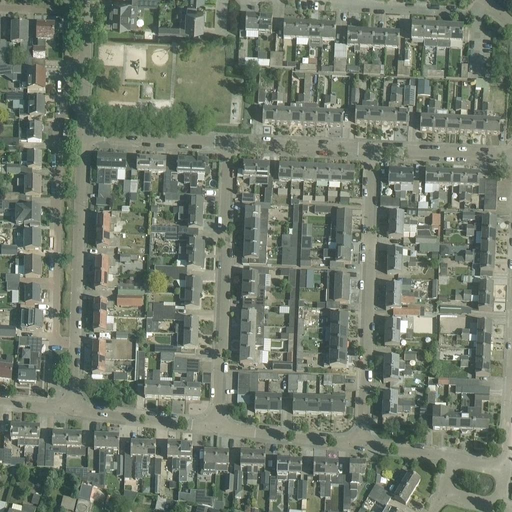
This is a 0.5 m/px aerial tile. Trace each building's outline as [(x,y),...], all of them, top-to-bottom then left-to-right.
[(112,26),(112,27),(137,28),(138,4),(128,4),(113,3),(112,18),(110,18),(110,26),(112,26)] [(180,20),(179,27),(180,28),(202,29),(203,20),(205,20),(205,14),(203,14),(203,12),(196,12),(196,7),(187,7),(186,21),(180,20)] [(259,17),(246,16),(245,33),(258,33),(259,17)] [(272,18),(259,17),(258,33),(271,34),(272,18)] [(296,41),(297,24),(284,23),(283,40),(296,41)] [(310,24),(297,24),(296,41),(309,41),(310,24)] [(323,25),(310,24),(309,41),(322,42),(323,25)] [(424,42),(424,25),(412,24),(411,41),(424,42)] [(30,68),(33,68),(33,49),(27,49),(28,25),(12,25),(12,35),(11,45),(21,45),(21,53),(26,53),(25,68),(30,68)] [(53,42),(54,26),(38,25),(37,41),(38,41),(37,48),(33,48),(33,49),(33,68),(45,68),(45,41),(53,42)] [(336,26),(323,25),(322,42),(335,42),(336,26)] [(437,26),(424,25),(424,42),(436,42),(437,26)] [(180,28),(179,27),(159,26),(158,34),(180,35),(180,28)] [(449,43),(450,26),(437,26),(436,42),(436,49),(449,49),(449,43)] [(463,27),(450,26),(449,43),(463,43),(463,27)] [(354,48),(354,52),(359,53),(359,48),(360,32),(355,31),(355,29),(348,28),(348,31),(347,31),(347,47),(354,48)] [(373,32),(360,32),(359,48),(372,49),(373,32)] [(385,49),(386,33),(373,32),(372,49),(385,49)] [(399,34),(386,33),(385,49),(398,50),(399,34)] [(346,59),(347,46),(334,45),(334,59),(346,59)] [(371,75),(372,66),(364,66),(363,75),(371,75)] [(30,73),(30,68),(13,67),(13,83),(27,83),(27,91),(34,91),(44,91),(45,74),(30,73)] [(372,68),(371,75),(380,76),(380,68),(372,68)] [(415,80),(409,80),(409,88),(405,88),(404,106),(414,107),(415,88),(415,80)] [(418,88),(418,96),(430,96),(430,88),(418,88)] [(396,97),(397,89),(391,89),(390,104),(388,104),(388,112),(382,112),(381,125),(395,126),(396,97)] [(396,97),(395,126),(408,127),(409,113),(401,113),(402,104),(401,104),(401,90),(397,89),(396,97)] [(368,124),(370,95),(364,95),(364,102),(362,102),(362,111),(355,110),(355,124),(368,124)] [(375,96),(370,95),(368,124),(381,125),(382,112),(376,111),(377,103),(375,103),(375,96)] [(13,111),(20,111),(19,118),(30,118),(34,118),(44,118),(44,117),(45,116),(45,112),(44,111),(44,101),(26,101),(24,101),(25,102),(13,102),(13,111)] [(427,118),(420,118),(420,131),(433,132),(434,118),(434,111),(435,103),(429,103),(429,110),(427,110),(427,118)] [(330,108),(317,108),(316,113),(316,126),(329,127),(330,114),(330,108)] [(276,124),(276,111),(269,111),(263,110),(262,124),(276,124)] [(289,125),(290,112),(276,111),(276,124),(289,125)] [(447,111),(440,111),(434,111),(434,118),(433,132),(446,133),(447,119),(447,111)] [(303,112),(290,112),(289,125),(302,126),(303,112)] [(316,113),(303,112),(302,126),(316,126),(316,113)] [(466,120),(466,112),(461,112),(460,120),(460,133),(473,134),(473,120),(466,120)] [(487,113),(481,113),(474,113),(473,120),(473,134),(486,134),(487,121),(487,113)] [(343,114),(330,114),(329,127),(342,128),(343,114)] [(447,119),(446,133),(460,133),(460,120),(447,119)] [(500,122),(487,121),(486,134),(499,135),(500,122)] [(28,143),(41,143),(41,127),(28,127),(28,122),(19,122),(19,134),(28,134),(28,143)] [(0,139),(0,147),(18,148),(19,140),(0,139)] [(41,155),(20,155),(20,162),(28,162),(28,170),(41,170),(41,155)] [(111,182),(112,158),(98,157),(97,171),(104,171),(104,182),(111,182)] [(126,158),(112,158),(111,182),(117,183),(117,172),(125,172),(126,158)] [(151,186),(152,159),(138,159),(137,169),(137,173),(144,173),(143,185),(151,186)] [(165,170),(166,160),(152,159),(151,173),(165,174),(165,170)] [(177,174),(184,175),(184,185),(190,185),(191,161),(185,161),(184,159),(180,159),(179,161),(178,161),(177,174)] [(191,161),(190,185),(190,196),(202,197),(202,189),(196,189),(197,175),(205,176),(205,168),(208,168),(209,160),(199,159),(199,162),(191,161)] [(256,165),(244,164),(243,180),(249,180),(249,186),(255,186),(256,165)] [(261,180),(268,181),(269,165),(256,165),(255,186),(261,186),(261,180)] [(292,167),(279,166),(279,181),(291,182),(292,167)] [(304,167),(292,167),(291,182),(304,182),(304,167)] [(317,168),(304,167),(304,182),(316,183),(317,168)] [(329,168),(317,168),(316,183),(329,184),(329,168)] [(342,169),(329,168),(329,184),(341,184),(342,169)] [(354,170),(342,169),(341,184),(353,185),(354,170)] [(401,172),(389,171),(388,186),(394,187),(394,193),(395,193),(395,200),(400,200),(400,192),(400,187),(401,172)] [(413,172),(401,172),(400,187),(413,187),(413,172)] [(439,173),(425,173),(425,186),(438,187),(439,173)] [(452,173),(439,173),(438,187),(452,187),(452,173)] [(465,174),(452,173),(452,187),(459,187),(459,203),(464,203),(465,174)] [(465,174),(464,203),(470,203),(470,196),(472,196),(472,188),(478,188),(479,174),(465,174)] [(26,181),(17,181),(17,188),(26,188),(26,197),(40,198),(40,181),(26,180),(26,181)] [(110,201),(110,186),(99,186),(98,200),(110,201)] [(267,190),(265,190),(264,204),(270,205),(271,199),(272,199),(272,190),(267,190)] [(287,191),(272,190),(272,199),(272,200),(278,200),(278,195),(287,196),(287,191)] [(4,194),(4,202),(19,202),(19,195),(4,194)] [(202,216),(203,202),(202,202),(202,197),(190,196),(177,195),(170,195),(165,195),(165,202),(189,203),(189,209),(179,209),(178,215),(202,216)] [(255,204),(255,196),(242,195),(242,203),(255,204)] [(4,202),(0,202),(0,213),(5,213),(5,210),(16,210),(18,210),(18,209),(19,209),(19,202),(4,202)] [(270,211),(270,205),(264,204),(255,204),(254,204),(254,210),(246,210),(245,223),(268,223),(268,211),(270,211)] [(16,210),(16,225),(24,225),(30,225),(30,227),(38,227),(38,225),(40,225),(40,215),(39,215),(39,212),(40,212),(40,209),(24,208),(24,209),(19,209),(18,209),(18,210),(16,210)] [(462,220),(474,221),(474,214),(463,213),(462,220)] [(165,235),(188,236),(188,230),(188,229),(156,227),(156,214),(151,214),(150,234),(151,234),(165,235)] [(351,215),(337,214),(337,227),(351,227),(351,215)] [(404,215),(389,214),(388,226),(417,227),(417,222),(410,222),(410,220),(404,220),(404,215)] [(178,215),(178,222),(188,222),(188,229),(188,230),(202,230),(202,216),(178,215)] [(116,227),(117,219),(110,219),(97,218),(97,233),(109,234),(114,234),(114,226),(116,227)] [(466,226),(466,232),(474,232),(482,232),(495,233),(496,219),(486,219),(482,219),(482,226),(474,225),(474,227),(466,226)] [(259,236),(267,236),(268,223),(245,223),(245,224),(243,223),(243,229),(245,229),(245,235),(259,236)] [(298,224),(293,224),(292,231),(291,231),(291,237),(290,237),(297,237),(298,224)] [(311,238),(312,226),(302,225),(301,238),(306,238),(311,238)] [(417,227),(388,226),(388,239),(403,239),(403,234),(415,235),(415,234),(417,234),(417,237),(416,237),(415,245),(420,245),(439,246),(439,238),(437,238),(424,237),(424,227),(417,227)] [(331,239),(350,239),(351,227),(337,227),(331,227),(331,239)] [(494,246),(495,233),(482,232),(481,246),(494,246)] [(109,248),(116,249),(116,242),(109,242),(109,234),(97,233),(96,248),(109,249),(109,248)] [(40,250),(40,234),(25,234),(25,235),(16,235),(16,243),(25,243),(25,250),(40,250)] [(259,236),(245,235),(245,247),(258,248),(266,248),(266,242),(260,242),(258,242),(259,236)] [(328,251),(350,252),(352,251),(353,246),(350,245),(350,239),(336,239),(329,239),(328,245),(328,251)] [(179,249),(178,255),(204,256),(204,242),(188,242),(187,249),(179,249)] [(439,246),(420,245),(420,253),(439,253),(439,246)] [(465,258),(473,258),(480,259),(494,260),(494,246),(481,246),(481,252),(472,252),(472,253),(465,252),(465,258)] [(258,248),(245,247),(244,260),(249,260),(249,266),(266,266),(266,248),(258,248)] [(306,250),(301,250),(300,268),(311,269),(311,267),(310,267),(311,260),(306,260),(306,251),(306,250)] [(402,263),(409,263),(415,263),(416,258),(408,258),(408,259),(402,258),(403,251),(388,250),(387,263),(402,263)] [(349,265),(350,252),(328,251),(323,251),(323,260),(332,260),(332,264),(349,265)] [(187,263),(186,269),(203,270),(204,256),(178,255),(178,262),(187,263)] [(483,272),(493,273),(494,260),(480,259),(480,272),(483,272)] [(95,275),(108,276),(108,268),(115,268),(115,262),(108,262),(108,261),(96,260),(95,275)] [(7,283),(20,283),(20,277),(25,277),(25,278),(40,278),(40,261),(15,261),(15,276),(6,276),(6,283),(7,283)] [(402,263),(387,263),(387,275),(402,275),(402,263)] [(243,275),(243,287),(270,288),(271,277),(268,277),(269,270),(256,269),(256,276),(253,276),(253,275),(243,275)] [(296,271),(288,270),(288,289),(290,289),(295,289),(296,271)] [(327,273),(327,290),(348,291),(349,279),(340,278),(340,273),(327,273)] [(164,281),(176,282),(177,275),(154,274),(154,283),(164,284),(164,281)] [(107,291),(114,291),(114,284),(107,284),(108,276),(95,275),(95,291),(107,291)] [(200,283),(200,282),(186,281),(185,290),(180,289),(179,295),(199,296),(200,296),(200,292),(202,292),(202,283),(200,283)] [(20,283),(7,283),(7,292),(19,292),(19,305),(25,305),(40,305),(40,290),(19,290),(20,283)] [(479,291),(479,298),(492,298),(493,285),(483,284),(480,284),(479,284),(479,285),(479,286),(479,291)] [(415,299),(415,295),(413,295),(408,295),(408,294),(401,294),(401,287),(386,286),(386,299),(415,299)] [(270,292),(270,288),(243,287),(242,300),(249,300),(249,307),(264,308),(265,292),(270,292)] [(118,297),(144,297),(144,289),(118,288),(118,297)] [(327,290),(326,310),(339,311),(339,304),(348,304),(348,291),(327,290)] [(199,296),(179,295),(179,301),(185,301),(185,309),(199,310),(199,296)] [(134,299),(118,298),(117,307),(134,308),(134,299)] [(470,303),(470,304),(479,304),(478,311),(492,312),(492,298),(479,298),(479,299),(471,298),(470,303)] [(386,299),(385,311),(393,311),(393,317),(423,318),(424,308),(407,308),(407,310),(401,310),(401,305),(407,305),(407,304),(414,304),(415,299),(386,299)] [(94,318),(106,318),(106,310),(113,311),(113,304),(107,304),(107,303),(94,303),(94,318)] [(148,313),(175,315),(176,304),(163,304),(163,305),(148,304),(148,313)] [(264,308),(249,307),(249,315),(242,314),(241,327),(263,327),(264,308)] [(461,308),(440,307),(440,314),(461,315),(461,308)] [(289,315),(289,329),(294,329),(295,309),(289,309),(285,309),(279,308),(278,312),(278,313),(280,316),(281,315),(289,315)] [(303,309),(298,309),(298,320),(297,330),(304,330),(304,325),(309,325),(309,320),(303,320),(303,317),(304,317),(304,316),(308,316),(309,310),(303,310),(303,309)] [(175,315),(148,313),(147,313),(146,334),(154,334),(158,334),(158,323),(163,324),(163,321),(175,322),(175,315)] [(42,332),(42,316),(22,315),(21,331),(42,332)] [(348,317),(331,316),(331,329),(347,330),(348,317)] [(456,325),(470,326),(470,318),(457,317),(440,316),(439,323),(448,324),(448,320),(456,321),(456,325)] [(106,318),(94,318),(93,333),(112,333),(113,326),(106,326),(106,318)] [(420,326),(420,318),(406,318),(406,326),(420,326)] [(175,334),(198,336),(198,322),(188,321),(184,321),(184,326),(176,326),(175,334)] [(385,335),(400,335),(400,323),(385,322),(385,335)] [(469,336),(477,337),(490,337),(491,324),(478,323),(477,330),(469,330),(469,331),(462,330),(461,336),(469,336)] [(241,340),(263,340),(264,328),(263,328),(263,327),(241,327),(241,340)] [(294,329),(289,329),(286,329),(286,336),(280,336),(280,341),(288,341),(293,341),(294,329)] [(347,330),(331,329),(330,342),(347,343),(347,330)] [(198,336),(175,334),(175,335),(177,335),(177,348),(173,348),(174,347),(155,347),(155,354),(161,354),(174,355),(181,355),(181,349),(197,350),(198,336)] [(385,335),(384,347),(399,347),(400,335),(385,335)] [(177,345),(177,336),(165,336),(164,344),(177,345)] [(477,337),(476,350),(490,351),(490,337),(477,337)] [(21,383),(21,384),(27,385),(27,384),(35,384),(36,372),(40,372),(41,340),(28,340),(28,347),(32,348),(31,370),(20,370),(19,383),(21,383)] [(264,340),(263,340),(241,340),(240,352),(262,353),(262,352),(254,352),(255,348),(263,348),(264,340)] [(347,343),(330,342),(330,355),(346,355),(347,343)] [(93,360),(105,360),(105,352),(112,353),(112,346),(105,346),(105,345),(93,345),(93,360)] [(490,351),(476,350),(476,363),(489,364),(490,351)] [(261,365),(262,353),(240,352),(240,365),(261,365)] [(174,355),(161,354),(160,363),(174,363),(174,360),(174,355)] [(293,354),(288,354),(287,354),(287,364),(273,363),(272,371),(292,372),(293,354)] [(302,365),(303,355),(296,354),(296,372),(307,373),(307,366),(302,365)] [(346,355),(330,355),(324,355),(324,368),(346,368),(346,355)] [(14,358),(7,357),(6,362),(0,361),(0,380),(11,382),(14,358)] [(404,371),(412,372),(412,367),(405,366),(405,364),(399,364),(399,359),(384,358),(383,371),(398,371),(404,371)] [(105,360),(93,360),(92,375),(104,375),(111,375),(112,368),(105,368),(105,360)] [(181,372),(182,360),(174,360),(174,363),(173,372),(181,372)] [(199,362),(187,361),(185,400),(200,401),(200,387),(193,387),(194,374),(199,375),(199,362)] [(476,363),(475,377),(489,377),(489,364),(476,363)] [(398,371),(383,371),(383,383),(398,383),(398,371)] [(158,399),(159,372),(153,372),(152,385),(145,385),(145,398),(158,399)] [(160,372),(159,372),(158,399),(172,400),(173,386),(173,380),(160,379),(160,372)] [(238,374),(238,383),(250,383),(250,375),(238,374)] [(268,381),(269,375),(250,375),(250,383),(249,390),(249,395),(257,395),(258,381),(268,381)] [(306,382),(306,377),(288,376),(288,392),(296,392),(297,383),(298,382),(306,382)] [(345,386),(346,378),(332,377),(332,383),(332,385),(345,386)] [(185,400),(186,380),(180,379),(180,386),(173,386),(172,400),(185,400)] [(398,395),(383,394),(382,407),(397,407),(398,395)] [(475,395),(474,409),(473,432),(487,432),(488,419),(480,418),(481,402),(488,403),(489,396),(475,395)] [(237,397),(237,404),(249,405),(249,397),(237,397)] [(268,414),(268,398),(255,397),(255,413),(268,414)] [(331,416),(332,397),(332,399),(319,399),(318,415),(331,416)] [(337,397),(332,397),(331,416),(344,416),(345,400),(337,400),(337,397)] [(281,414),(281,398),(268,398),(268,414),(281,414)] [(306,415),(306,398),(293,398),(293,415),(306,415)] [(318,415),(319,399),(306,398),(306,415),(318,415)] [(397,407),(382,407),(382,419),(397,420),(397,415),(403,415),(403,413),(410,413),(411,408),(403,407),(397,407)] [(460,431),(461,431),(461,432),(462,434),(466,434),(467,432),(467,431),(473,432),(474,409),(467,409),(467,413),(461,413),(461,415),(460,431)] [(447,410),(433,410),(433,417),(432,430),(447,431),(447,410)] [(448,410),(447,410),(447,431),(460,431),(461,415),(454,414),(454,413),(452,411),(448,411),(448,410)] [(25,447),(25,427),(20,427),(20,425),(11,424),(11,440),(18,441),(17,447),(25,447)] [(39,428),(25,427),(25,447),(38,448),(39,428)] [(67,435),(62,435),(62,432),(53,431),(53,448),(60,448),(60,454),(66,455),(67,435)] [(66,455),(66,456),(85,457),(85,449),(81,449),(81,432),(72,432),(72,435),(67,435),(66,455)] [(94,446),(94,451),(99,451),(99,462),(99,467),(105,467),(105,464),(107,436),(102,436),(102,434),(95,434),(95,433),(94,433),(94,436),(94,446)] [(105,464),(105,467),(105,468),(105,471),(106,471),(105,474),(106,474),(110,474),(110,472),(110,471),(111,471),(111,465),(111,457),(113,457),(113,452),(118,452),(119,447),(119,437),(107,436),(105,464)] [(131,448),(130,458),(136,458),(135,480),(142,480),(142,477),(143,459),(143,443),(131,443),(131,448)] [(143,459),(142,477),(147,477),(147,472),(147,465),(150,465),(150,459),(155,459),(155,454),(156,444),(143,443),(143,459)] [(179,473),(179,483),(186,483),(186,474),(186,465),(191,465),(192,460),(192,455),(192,445),(192,443),(184,443),(184,445),(180,445),(179,472),(179,473)] [(179,473),(180,445),(167,444),(167,459),(172,459),(172,473),(179,473)] [(11,451),(3,450),(3,463),(3,465),(11,466),(11,451)] [(53,450),(46,450),(45,456),(45,468),(53,468),(53,450)] [(201,462),(200,475),(215,475),(216,473),(216,467),(216,452),(211,452),(211,450),(204,450),(204,462),(201,462)] [(216,467),(216,473),(221,473),(227,473),(227,469),(228,467),(228,468),(229,452),(229,451),(221,450),(221,453),(216,452),(216,467)] [(252,482),(252,472),(253,453),(240,453),(240,468),(248,468),(247,481),(252,482)] [(252,482),(257,482),(258,469),(265,469),(265,454),(253,453),(252,472),(252,482)] [(45,468),(45,456),(38,456),(37,456),(37,468),(45,468)] [(117,457),(116,476),(124,477),(124,457),(117,457)] [(276,478),(277,478),(277,481),(288,482),(289,461),(277,460),(276,475),(276,478)] [(302,461),(289,461),(288,482),(288,496),(293,496),(294,482),(296,482),(296,476),(301,476),(302,461)] [(320,498),(325,498),(325,472),(326,462),(314,462),(313,477),(319,477),(319,483),(320,483),(320,498)] [(338,463),(326,462),(325,498),(330,498),(330,483),(330,478),(338,478),(338,463)] [(353,501),(356,498),(357,486),(361,486),(361,477),(364,477),(365,464),(350,463),(350,477),(349,487),(344,487),(343,511),(350,511),(350,501),(353,501)] [(72,478),(82,483),(87,485),(88,476),(87,476),(87,471),(86,471),(72,470),(72,478)] [(412,494),(420,482),(404,472),(396,485),(412,494)] [(269,475),(261,474),(260,486),(269,486),(269,475)] [(88,476),(87,485),(104,491),(105,475),(88,476)] [(226,476),(225,492),(232,493),(233,477),(226,476)] [(306,501),(307,483),(298,482),(297,501),(302,501),(303,501),(306,501)] [(405,505),(412,494),(396,485),(394,488),(392,487),(391,488),(389,490),(389,492),(391,493),(390,495),(375,486),(371,492),(389,502),(392,497),(394,498),(394,499),(405,505)] [(124,491),(124,498),(133,501),(137,494),(124,491)] [(178,494),(178,502),(196,506),(197,492),(190,491),(190,496),(178,494)] [(197,492),(196,506),(213,510),(214,500),(204,499),(205,493),(201,492),(197,492)] [(385,508),(389,502),(371,492),(366,501),(368,502),(370,499),(385,508)] [(88,501),(90,495),(82,493),(80,500),(78,499),(75,511),(87,511),(90,502),(88,501)] [(70,511),(73,511),(76,501),(63,497),(60,509),(70,511)] [(298,511),(289,511),(288,511),(305,511),(306,501),(303,501),(302,502),(301,511),(298,511)] [(50,511),(52,504),(47,503),(44,511),(50,511)] [(224,503),(215,503),(214,509),(224,511),(224,503)]
